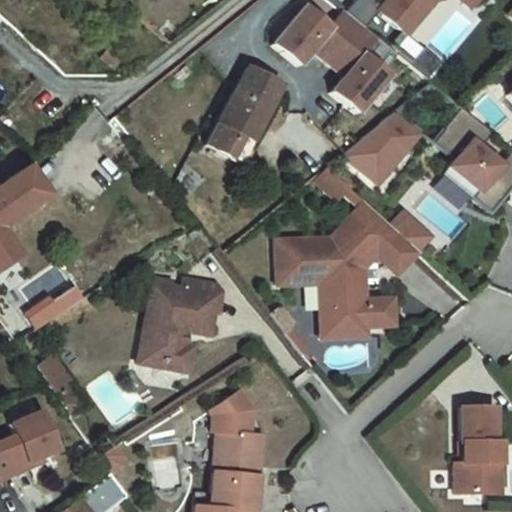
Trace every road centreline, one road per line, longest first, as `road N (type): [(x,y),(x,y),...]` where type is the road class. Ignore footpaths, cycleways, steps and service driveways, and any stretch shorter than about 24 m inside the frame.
road 1 (residential): [(511,354),(488,343),(355,462),(395,511)]
road 2 (unknown): [(355,462),(239,318)]
